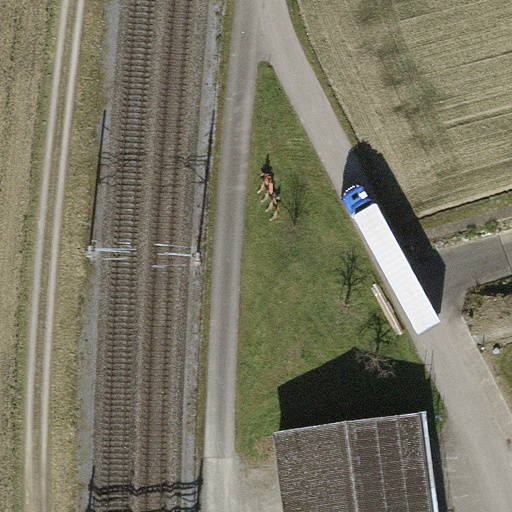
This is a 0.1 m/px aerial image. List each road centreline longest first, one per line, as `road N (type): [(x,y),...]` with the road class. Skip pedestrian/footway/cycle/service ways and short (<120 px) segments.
road 1 (track): [(511,511),(380,225),(259,0)]
road 2 (track): [(84,0),(46,334),(42,511)]
road 3 (track): [(256,0),(233,195),(212,511)]
